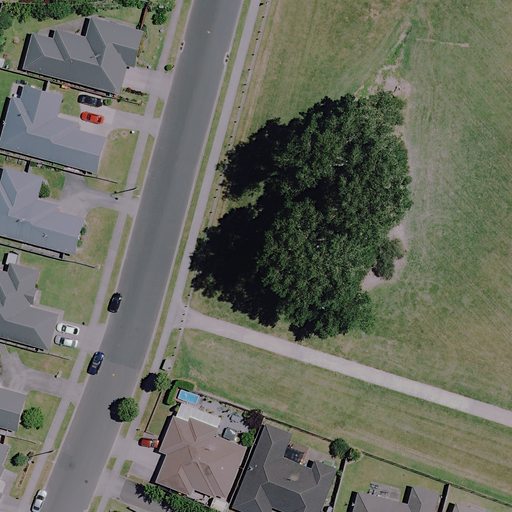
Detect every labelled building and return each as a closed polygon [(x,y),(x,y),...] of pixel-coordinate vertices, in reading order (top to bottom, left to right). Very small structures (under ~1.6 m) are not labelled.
[(143,31),(92,18),(86,40),(35,27),(24,70),(120,94),(127,66),(134,68),(143,31)] [(62,96),(24,86),(20,100),(12,97),(0,140),(0,147),(95,174),(105,137),(75,129),(77,122),(56,116),(62,96)] [(0,235),(73,255),(83,219),(54,211),(56,205),(36,200),(42,178),(5,168),(0,185),(0,235)] [(4,272),(0,271),(0,337),(48,350),(58,314),(31,307),(40,272),(6,263),(4,272)] [(0,428),(15,432),(25,396),(0,389),(0,428)] [(216,430),(172,417),(161,452),(165,453),(156,484),(191,495),(192,490),(227,500),(243,448),(214,439),(216,430)] [(243,511),(269,511),(271,509),(279,511),(319,511),(335,469),(314,461),(311,469),(283,459),(291,435),(265,425),(234,508),(243,511)] [(0,490),(0,471),(9,444),(0,440),(0,496),(2,491),(0,490)] [(353,511),(433,511),(438,494),(403,485),(398,503),(359,493),(353,511)] [(480,511),(453,503),(449,511),(480,511)]
